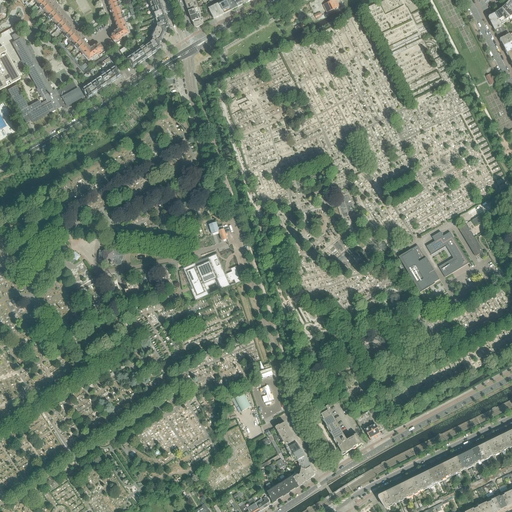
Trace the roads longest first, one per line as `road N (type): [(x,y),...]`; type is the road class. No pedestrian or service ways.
road 1 (unclassified): [(324,474),(294,418),(189,85)]
road 2 (secondary): [(511,377),(327,479)]
road 3 (secondary): [(344,502),(511,418)]
road 4 (residential): [(0,167),(136,85)]
